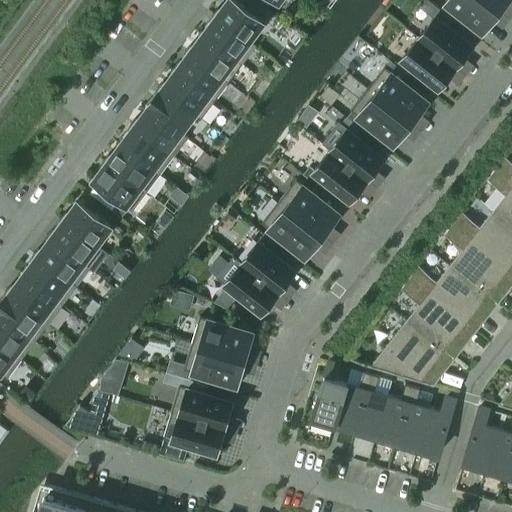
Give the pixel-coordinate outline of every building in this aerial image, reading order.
[(213,13),(249,40),(263,21),(234,0),(227,0),(220,10),(217,8),(213,13)] [(489,16),(496,7),(487,0),(446,0),(445,2),(483,32),(493,19),(489,16)] [(209,19),(212,21),(202,34),(242,63),(255,45),(249,40),(213,13),(209,19)] [(418,36),(452,63),(459,54),(463,57),(473,45),(435,15),(418,36)] [(193,46),(190,44),(186,50),(228,82),(242,63),(202,34),(193,46)] [(445,73),(452,63),(418,36),(401,58),(439,88),(448,76),(445,73)] [(181,56),(184,58),(175,70),(215,100),(228,82),(186,50),(181,56)] [(416,109),(419,112),(428,100),(384,66),(367,87),(408,119),(416,109)] [(163,80),(158,86),(194,113),(201,118),(215,100),(175,70),(166,83),(163,80)] [(148,107),(180,131),(194,113),(158,86),(154,92),(157,94),(148,107)] [(367,87),(350,109),(394,144),(403,132),(400,130),(408,119),(367,87)] [(136,117),(131,123),(173,155),(187,136),(180,131),(148,107),(139,119),(136,117)] [(127,129),(130,131),(120,143),(160,173),(173,155),(131,123),(127,129)] [(375,169),(384,157),(347,127),(330,149),(364,176),(371,166),(375,169)] [(111,156),(108,153),(104,159),(146,191),(160,173),(120,143),(111,156)] [(356,185),(364,176),(330,149),(312,170),(350,200),(360,188),(356,185)] [(511,163),(504,157),(495,168),(511,181),(511,163)] [(132,210),(146,191),(104,159),(99,165),(102,167),(93,181),(132,210)] [(486,179),(505,194),(492,210),(511,225),(511,181),(495,168),(486,179)] [(327,221),(331,224),(340,213),(296,178),(279,200),(319,232),(327,221)] [(64,212),(60,217),(96,244),(110,225),(78,200),(68,214),(64,212)] [(315,245),(311,242),(319,232),(279,200),(262,221),(306,256),(315,245)] [(479,226),(461,211),(452,223),(511,270),(511,225),(492,210),(479,226)] [(96,244),(60,217),(56,223),(59,225),(50,238),(82,262),(96,244)] [(511,270),(452,223),(443,234),(461,249),(449,265),(494,301),(511,277),(511,270)] [(82,262),(50,238),(40,250),(37,248),(33,254),(69,280),(82,262)] [(286,281),(296,269),(258,239),(241,261),(275,288),(282,278),(286,281)] [(62,304),(76,286),(69,280),(33,254),(29,260),(32,262),(23,274),(62,304)] [(267,297),(275,288),(241,261),(224,283),(262,313),(271,300),(267,297)] [(494,301),(449,265),(436,281),(418,266),(409,277),(473,328),(494,301)] [(48,322),(62,304),(23,274),(13,286),(10,284),(6,290),(48,322)] [(409,277),(400,289),(418,303),(406,319),(451,355),(473,328),(409,277)] [(0,314),(35,340),(48,322),(6,290),(2,296),(5,298),(0,304),(0,314)] [(0,342),(21,359),(35,340),(0,314),(0,342)] [(199,315),(192,342),(241,357),(245,344),(249,345),(253,331),(199,315)] [(451,355),(406,319),(371,364),(346,357),(345,358),(430,383),(430,382),(451,355)] [(0,372),(7,377),(21,359),(0,342),(0,372)] [(237,369),(241,357),(192,342),(184,368),(237,384),(242,370),(237,369)] [(310,424),(331,430),(346,381),(333,377),(337,363),(329,360),(310,424)] [(360,385),(346,381),(331,430),(332,430),(335,422),(355,428),(371,373),(364,371),(360,385)] [(378,375),(371,373),(355,428),(375,434),(387,394),(374,390),(378,375)] [(401,398),(387,394),(375,434),(396,440),(412,386),(405,383),(401,398)] [(179,384),(171,410),(220,425),(224,413),(229,414),(233,400),(179,384)] [(420,388),(412,386),(396,440),(417,446),(429,406),(415,402),(420,388)] [(511,392),(503,404),(502,405),(511,407),(511,392)] [(442,410),(429,406),(417,446),(439,453),(455,398),(447,396),(442,410)] [(480,406),(464,460),(485,467),(497,426),(484,422),(488,408),(480,406)] [(221,439),(217,438),(220,425),(171,410),(163,437),(217,453),(221,439)] [(497,426),(485,467),(506,473),(511,452),(511,425),(511,430),(497,426)] [(31,511),(142,511),(47,484),(42,499),(36,497),(31,511)]
